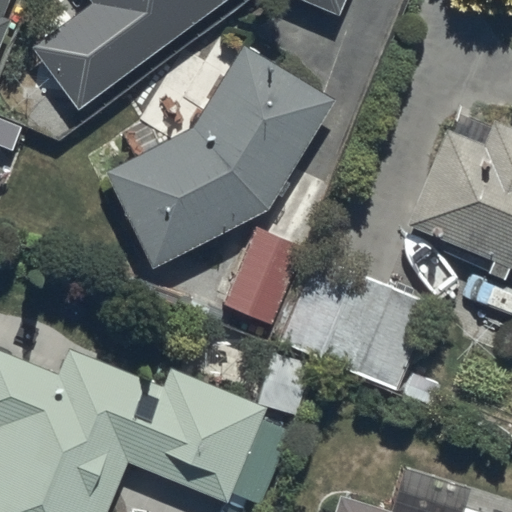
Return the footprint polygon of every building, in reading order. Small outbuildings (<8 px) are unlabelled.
[(85,0),(87,3),(29,43),(74,108),(222,0),(300,0),(333,14),(338,0),(85,0)] [(328,96),(235,43),(187,129),(100,171),(146,265),(265,207),(328,96)] [(442,126),(401,220),(486,260),(482,270),(501,279),(507,264),(511,266),(511,130),(486,119),(477,141),(442,126)] [(252,228),(218,300),(267,322),(300,249),(252,228)] [(0,352),(0,511),(99,511),(122,459),(223,502),(228,490),(256,501),(286,431),(250,416),(254,406),(165,367),(156,386),(65,347),(53,375),(0,352)] [(398,511),(334,491),(327,511),(398,511)]
